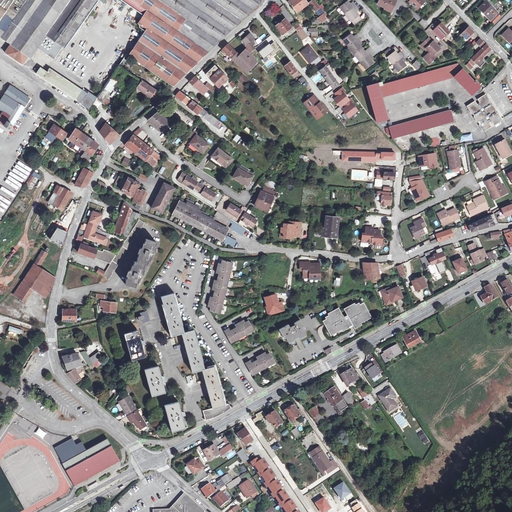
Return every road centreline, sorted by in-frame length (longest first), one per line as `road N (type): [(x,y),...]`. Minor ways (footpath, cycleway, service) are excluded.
road 1 (secondary): [(511,264),(251,407)]
road 2 (residential): [(260,248),(402,259),(511,225)]
road 3 (unclassified): [(107,155),(270,0)]
road 4 (residential): [(202,432),(192,396),(149,326),(161,286),(173,286),(189,306)]
road 5 (residential): [(86,191),(122,199),(213,246),(260,248)]
road 6 (unclassified): [(53,338),(63,378),(155,459)]
road 7 (unclassified): [(53,338),(53,298),(86,191)]
